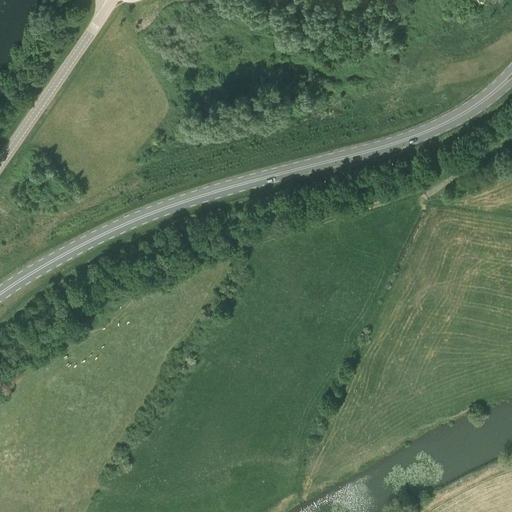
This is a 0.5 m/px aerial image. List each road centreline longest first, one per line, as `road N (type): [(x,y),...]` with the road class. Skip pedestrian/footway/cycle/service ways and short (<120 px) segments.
road 1 (primary): [(0,294),(147,214),(398,143),(451,119)]
road 2 (unclassified): [(0,164),(112,0)]
